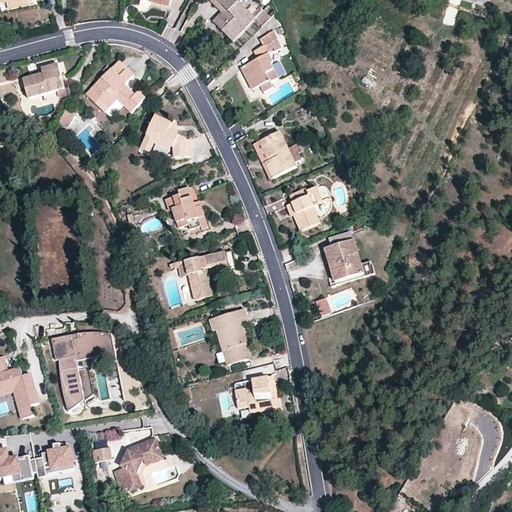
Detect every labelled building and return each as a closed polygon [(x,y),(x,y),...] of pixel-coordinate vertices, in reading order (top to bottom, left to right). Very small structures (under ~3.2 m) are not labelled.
[(213,22),(216,25),(227,14),(213,0),(209,0),(209,1),(221,13),(213,22)] [(213,0),(227,14),(216,25),(234,42),(256,20),(241,5),(245,0),(213,0)] [(32,5),(32,1),(8,6),(9,10),(32,5)] [(271,18),(264,11),(256,20),(263,27),(271,18)] [(282,48),(274,31),(261,41),(264,47),(268,55),(270,54),(282,48)] [(274,63),(270,54),(268,55),(264,47),(255,51),(257,56),(259,60),(255,62),(242,68),(253,90),(261,87),(265,93),(274,88),(271,82),(279,79),(272,64),(274,63)] [(120,62),(111,70),(119,78),(126,71),(128,70),(120,62)] [(60,70),(59,65),(42,70),(43,75),(60,70)] [(65,90),(60,70),(43,75),(24,80),(29,100),(59,92),(65,90)] [(131,114),(146,99),(139,92),(135,95),(125,85),(129,82),(133,78),(126,71),(119,78),(111,70),(102,79),(86,96),(105,114),(118,102),(131,114)] [(139,92),(129,82),(125,85),(135,95),(139,92)] [(299,87),(302,92),(309,88),(306,83),(299,87)] [(65,90),(59,92),(60,99),(71,96),(69,89),(65,90)] [(74,119),(77,113),(68,109),(65,115),(74,119)] [(68,128),(74,119),(65,115),(59,124),(68,128)] [(186,140),(178,136),(175,135),(174,125),(157,117),(142,149),(150,153),(154,144),(156,140),(172,148),(174,149),(175,158),(192,156),(190,140),(186,140)] [(261,142),(270,162),(267,164),(274,179),(299,167),(297,163),(302,160),(300,154),(303,152),(299,144),(290,149),(282,132),(261,142)] [(170,152),(172,148),(156,140),(154,144),(170,152)] [(270,162),(261,142),(254,145),(264,165),(267,164),(270,162)] [(206,217),(195,186),(179,191),(181,196),(166,202),(169,212),(173,212),(179,229),(189,226),(191,231),(201,227),(199,219),(206,217)] [(290,196),(294,204),(298,215),(294,217),(302,232),(321,223),(315,207),(324,203),(318,188),(309,191),(307,188),(306,189),(305,189),(304,188),(303,187),(301,188),(301,191),(290,196)] [(291,218),(294,217),(298,215),(294,204),(287,207),(291,218)] [(210,228),(206,217),(199,219),(201,227),(203,231),(210,228)] [(360,223),(354,226),(357,233),(363,231),(360,223)] [(363,264),(356,241),(326,250),(336,283),(364,274),(365,277),(376,274),(372,262),(363,264)] [(232,252),(227,254),(231,271),(236,270),(232,252)] [(231,271),(227,254),(201,260),(201,258),(185,263),(188,277),(190,277),(196,302),(215,297),(209,276),(208,270),(217,268),(219,274),(231,271)] [(209,276),(219,274),(217,268),(208,270),(209,276)] [(315,301),(321,315),(331,311),(325,296),(315,301)] [(217,332),(223,353),(226,364),(227,367),(248,360),(243,344),(248,342),(243,323),(248,321),(245,310),(210,321),(213,333),(217,332)] [(57,361),(59,360),(60,364),(61,371),(62,378),(63,384),(65,390),(66,397),(69,405),(71,411),(87,399),(77,361),(106,353),(108,361),(117,359),(111,332),(104,331),(98,331),(87,332),(81,333),(77,333),(78,338),(72,340),(71,335),(52,340),(57,361)] [(253,358),(248,342),(243,344),(248,360),(253,358)] [(219,366),(226,364),(223,353),(216,355),(219,366)] [(0,375),(9,373),(6,365),(2,366),(0,360),(0,375)] [(18,371),(9,373),(0,375),(0,390),(14,386),(16,392),(24,420),(35,417),(32,407),(40,405),(32,375),(24,377),(20,378),(18,371)] [(273,394),(270,378),(270,377),(253,380),(255,393),(248,394),(247,389),(236,391),(240,409),(250,408),(250,411),(257,410),(258,413),(274,410),(275,414),(284,413),(281,399),(279,399),(277,393),(273,394)] [(275,377),(270,378),(273,394),(277,393),(278,393),(275,377)] [(14,386),(0,390),(0,396),(16,392),(14,386)] [(157,440),(140,446),(140,447),(133,450),(132,452),(130,451),(123,466),(124,468),(116,471),(123,490),(130,487),(131,490),(143,486),(138,474),(145,459),(162,453),(157,440)] [(41,456),(34,458),(37,471),(38,477),(46,475),(44,462),(51,461),(53,468),(73,465),(70,447),(60,449),(59,443),(53,444),(54,450),(41,452),(41,456)] [(113,461),(111,448),(97,450),(98,463),(113,461)] [(0,449),(0,476),(20,473),(21,480),(33,477),(32,472),(37,471),(34,458),(29,459),(28,454),(23,455),(24,458),(17,459),(17,457),(8,458),(6,449),(0,449)] [(162,453),(145,459),(147,465),(164,459),(162,453)] [(461,478),(456,475),(451,481),(456,485),(461,478)]
